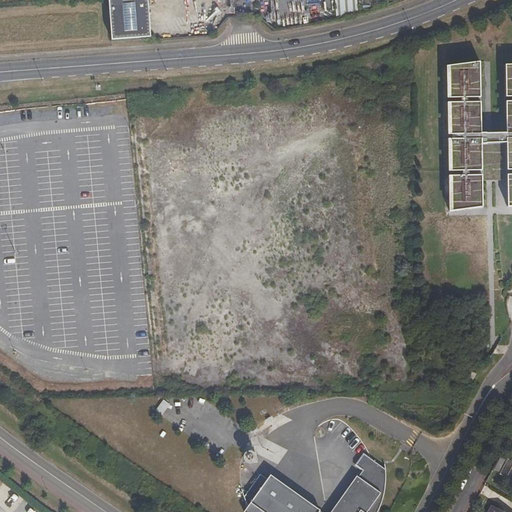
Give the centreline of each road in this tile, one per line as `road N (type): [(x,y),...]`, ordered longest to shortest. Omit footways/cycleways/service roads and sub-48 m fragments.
road 1 (secondary): [(0,72),(321,47),(455,0)]
road 2 (unclassified): [(487,394),(426,511)]
road 3 (tertiary): [(105,511),(0,435)]
